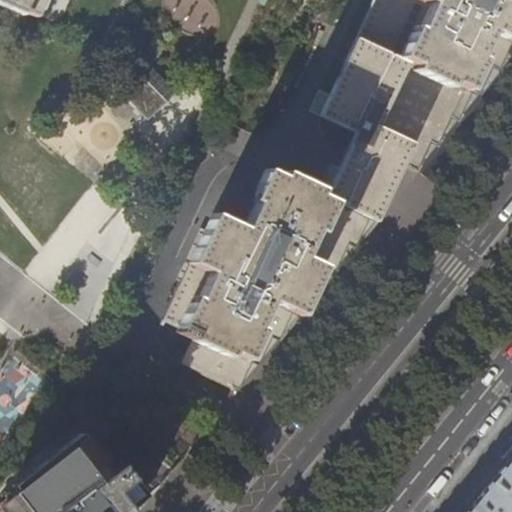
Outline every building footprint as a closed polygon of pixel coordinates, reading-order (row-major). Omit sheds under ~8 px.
[(41,11),(45,0),(0,0),(0,7),(23,17),(25,14),(36,19),(40,11),(41,11)] [(511,0),(372,0),(328,92),(318,88),(309,111),(355,132),(324,196),(317,193),(319,188),(281,171),(279,175),(265,169),(256,187),(260,189),(243,227),(212,214),(161,320),(179,328),(177,333),(192,340),(181,364),(238,390),(263,361),(297,318),(318,293),(336,270),(368,232),(376,222),(403,165),(417,172),(433,152),(494,77),(511,55),(511,0)] [(0,375),(0,416),(10,426),(48,386),(18,357),(0,375)] [(126,511),(161,483),(93,428),(83,436),(16,490),(8,496),(4,500),(0,502),(0,511),(126,511)] [(16,490),(83,436),(79,432),(12,485),(16,490)] [(511,511),(511,464),(505,460),(463,511),(462,511),(511,511)] [(8,496),(5,491),(0,494),(0,495),(4,500),(8,496)]
